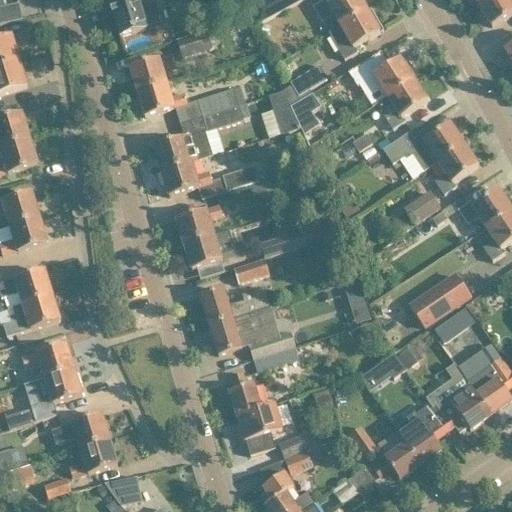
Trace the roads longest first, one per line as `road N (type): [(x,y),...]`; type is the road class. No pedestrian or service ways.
road 1 (residential): [(221,511),(66,0)]
road 2 (residential): [(511,147),(428,0)]
